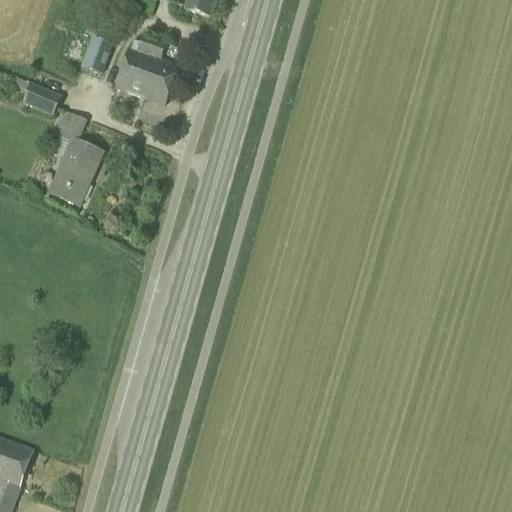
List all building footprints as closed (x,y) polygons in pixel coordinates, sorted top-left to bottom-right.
[(121,38),(135,0),(111,0),(100,30),(121,38)] [(210,20),(215,0),(190,0),(187,14),(210,20)] [(168,48),(144,39),(141,46),(135,44),(131,54),(116,92),(164,110),(179,70),(162,64),(168,48)] [(102,78),(113,47),(92,40),(81,71),(102,78)] [(31,87),(17,81),(14,87),(27,93),(22,107),(53,120),(62,99),(31,86),(31,87)] [(80,210),(103,156),(78,145),(86,124),(67,116),(57,138),(72,145),(50,197),(80,210)] [(19,492),(35,453),(0,440),(0,509),(8,488),(19,492)]
